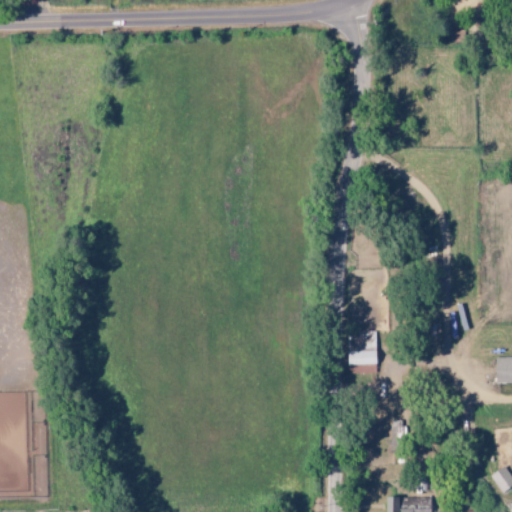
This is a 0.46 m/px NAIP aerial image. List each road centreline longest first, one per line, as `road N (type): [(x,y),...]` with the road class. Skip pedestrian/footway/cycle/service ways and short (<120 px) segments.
road 1 (tertiary): [(337,511),(344,240),(364,87),(347,9)]
road 2 (tertiary): [(0,23),(292,20),(347,9)]
road 3 (residential): [(356,157),(408,177),(443,216),(445,354)]
road 4 (residential): [(448,511),(410,409),(376,392),(337,390)]
